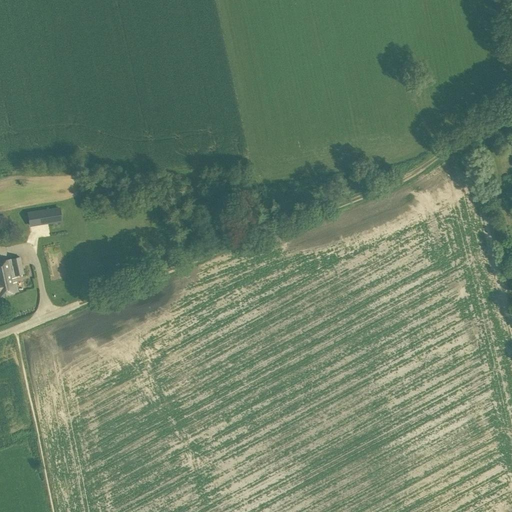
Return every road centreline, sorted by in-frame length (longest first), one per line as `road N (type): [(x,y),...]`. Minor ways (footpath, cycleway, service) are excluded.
road 1 (track): [(203,255),(405,180),(511,106)]
road 2 (unclassified): [(0,335),(203,255)]
